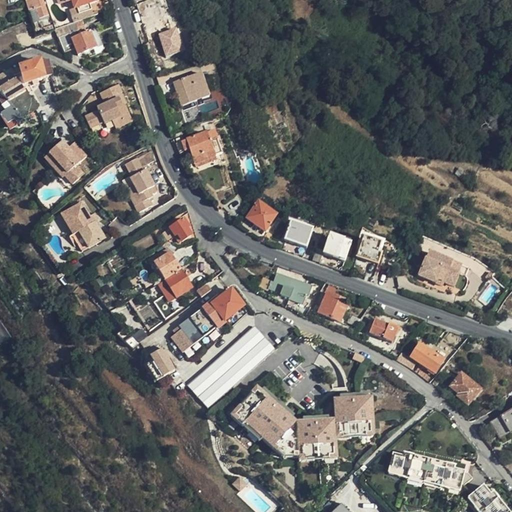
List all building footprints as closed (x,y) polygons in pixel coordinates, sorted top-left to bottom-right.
[(48,15),(42,0),(29,0),(25,1),(29,12),(37,9),(40,18),(48,15)] [(96,0),(68,0),(69,2),(71,1),(74,9),(77,8),(89,4),(96,1),(97,1),(96,0)] [(91,10),(89,4),(77,8),(79,14),(91,10)] [(117,19),(115,12),(103,16),(105,23),(117,19)] [(70,40),(79,36),(77,31),(68,35),(70,40)] [(89,32),(79,36),(70,40),(68,35),(58,38),(57,39),(63,54),(74,50),(77,56),(96,48),(89,32)] [(24,68),(12,72),(16,77),(22,74),(25,85),(30,83),(39,80),(53,75),(49,64),(42,66),(40,62),(27,66),(26,63),(23,64),(24,68)] [(0,90),(17,79),(16,77),(12,72),(12,71),(0,77),(0,90)] [(22,74),(16,77),(17,79),(22,86),(25,85),(22,74)] [(173,83),(181,107),(200,101),(208,98),(200,74),(173,83)] [(17,79),(0,90),(0,93),(4,99),(0,101),(0,102),(7,112),(3,115),(0,117),(0,118),(8,130),(38,110),(22,86),(17,79)] [(100,94),(104,103),(119,96),(122,94),(118,86),(100,94)] [(119,96),(104,103),(106,107),(119,101),(121,100),(119,96)] [(119,101),(106,107),(97,111),(99,115),(86,121),(91,131),(105,125),(106,127),(114,123),(120,120),(122,124),(132,119),(126,106),(122,107),(119,101)] [(200,101),(181,107),(182,112),(202,106),(200,101)] [(134,124),(132,119),(122,124),(120,120),(114,123),(118,131),(134,124)] [(194,162),(210,155),(221,151),(212,129),(176,143),(179,153),(185,150),(190,163),(194,162)] [(84,156),(74,145),(68,151),(64,147),(58,140),(40,158),(51,170),(54,167),(71,184),(81,175),(81,174),(74,167),(84,156)] [(68,151),(74,145),(70,142),(64,147),(68,151)] [(214,164),(210,155),(194,162),(197,170),(214,164)] [(132,178),(129,179),(137,194),(134,196),(138,204),(134,206),(138,213),(151,206),(148,200),(152,198),(150,194),(147,189),(154,186),(145,171),(142,172),(135,159),(124,164),(132,178)] [(137,194),(129,179),(123,183),(130,198),(134,196),(137,194)] [(106,239),(94,222),(91,224),(86,217),(78,204),(58,217),(69,236),(70,237),(77,233),(88,250),(106,239)] [(276,217),(259,204),(247,219),(264,232),(276,217)] [(91,224),(94,222),(97,220),(92,213),(86,217),(91,224)] [(191,236),(187,229),(188,227),(184,221),(171,229),(175,236),(178,234),(182,241),(191,236)] [(306,249),(313,231),(291,223),(284,241),(306,249)] [(82,254),(88,250),(77,233),(70,237),(77,248),(82,254)] [(70,237),(69,236),(65,239),(73,251),(77,248),(70,237)] [(344,263),(351,245),(330,237),(323,255),(344,263)] [(356,258),(370,263),(377,266),(381,256),(377,254),(380,246),(364,239),(356,258)] [(165,280),(181,270),(170,253),(162,258),(160,254),(152,259),(165,280)] [(449,272),(452,264),(426,253),(417,276),(442,287),(443,283),(453,288),(458,276),(449,272)] [(377,266),(370,263),(367,271),(374,273),(377,266)] [(469,271),(452,264),(449,272),(458,276),(466,279),(469,271)] [(191,287),(181,270),(165,280),(175,297),(190,288),(191,287)] [(133,288),(143,282),(140,275),(129,282),(133,288)] [(310,288),(277,276),(276,277),(273,276),(268,289),(280,294),(280,296),(288,299),(288,301),(301,305),(303,300),(306,300),(310,288)] [(116,279),(111,283),(118,294),(123,291),(116,279)] [(175,297),(165,280),(157,285),(168,301),(175,297)] [(196,292),(202,299),(212,290),(207,284),(196,292)] [(336,286),(329,284),(320,308),(319,308),(315,307),(311,313),(340,324),(347,308),(342,306),(344,301),(343,300),(333,297),(336,286)] [(173,334),(174,336),(176,339),(178,338),(180,338),(181,338),(183,339),(184,340),(188,337),(193,345),(243,307),(231,291),(173,334)] [(399,336),(403,328),(401,327),(404,319),(386,312),(382,323),(375,320),(370,334),(393,343),(396,335),(399,336)] [(347,323),(355,327),(360,320),(351,315),(347,323)] [(208,409),(221,398),(274,349),(250,323),(185,383),(208,409)] [(139,343),(148,336),(144,331),(135,337),(139,343)] [(152,335),(138,345),(144,352),(157,343),(152,335)] [(186,351),(193,345),(188,337),(184,340),(185,342),(186,343),(187,346),(187,348),(186,350),(186,351)] [(478,356),(488,344),(473,338),(463,350),(478,356)] [(420,363),(428,351),(419,345),(411,357),(420,363)] [(150,354),(149,362),(164,378),(177,369),(160,347),(150,354)] [(443,361),(428,351),(420,363),(435,373),(443,361)] [(402,355),(397,361),(400,363),(408,368),(410,369),(414,363),(402,355)] [(164,378),(149,362),(148,366),(160,382),(164,378)] [(421,370),(418,374),(419,375),(425,380),(428,376),(421,370)] [(480,389),(460,374),(450,387),(459,394),(457,396),(467,404),(468,404),(480,389)] [(256,393),(286,417),(290,413),(274,400),(272,402),(265,397),(267,395),(260,389),(256,393)] [(335,437),(375,431),(371,395),(365,396),(340,399),(332,399),(334,418),(326,419),(302,422),(294,423),(286,417),(256,393),(251,390),(230,417),(260,440),(283,458),(298,456),(337,451),(336,443),(335,437)] [(340,399),(365,396),(364,390),(355,392),(355,393),(347,394),(347,393),(339,394),(340,398),(340,399)] [(511,413),(492,425),(501,439),(511,434),(511,435),(511,413)] [(260,440),(230,417),(226,422),(238,432),(241,429),(246,433),(244,436),(255,445),(260,440)] [(376,437),(375,431),(335,437),(336,443),(352,441),(351,437),(360,436),(360,440),(376,437)] [(405,447),(403,454),(457,468),(459,462),(405,447)] [(337,451),(298,456),(299,460),(314,458),(314,457),(323,455),(324,457),(338,455),(337,451)] [(457,468),(403,454),(394,452),(389,476),(446,491),(440,511),(506,511),(493,493),(487,486),(481,490),(466,471),(457,468)] [(493,493),(506,511),(511,511),(496,491),(493,493)]
